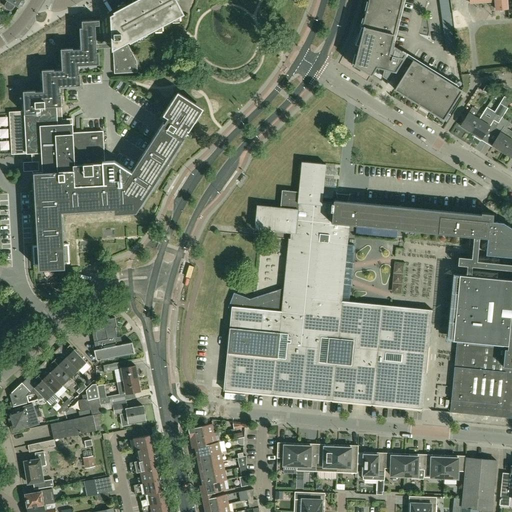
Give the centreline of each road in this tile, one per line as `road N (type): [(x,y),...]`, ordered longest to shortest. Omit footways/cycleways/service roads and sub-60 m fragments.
road 1 (residential): [(511,440),(167,410)]
road 2 (secondary): [(300,59),(195,180),(153,279)]
road 3 (secondary): [(171,280),(199,208),(230,161),(316,68)]
road 4 (residential): [(511,186),(316,68)]
road 5 (residential): [(0,377),(87,294),(153,279)]
road 6 (secondary): [(153,279),(147,330),(167,410)]
road 7 (secondary): [(167,410),(163,328),(171,280)]
